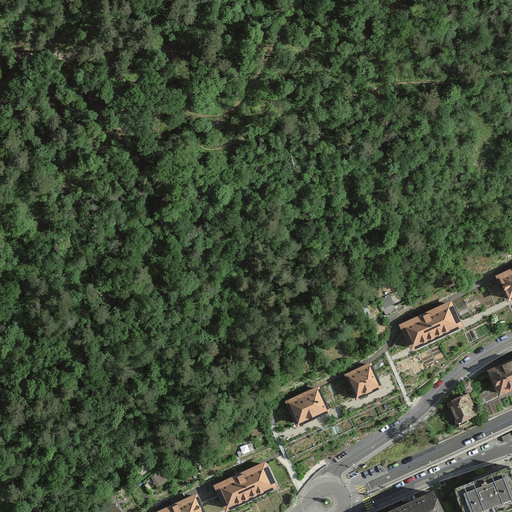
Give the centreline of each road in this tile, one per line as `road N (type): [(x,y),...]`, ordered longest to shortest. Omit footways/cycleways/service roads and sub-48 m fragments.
road 1 (residential): [(330,484),(335,467),(511,340)]
road 2 (residential): [(343,493),(511,417)]
road 3 (residential): [(511,444),(344,509)]
